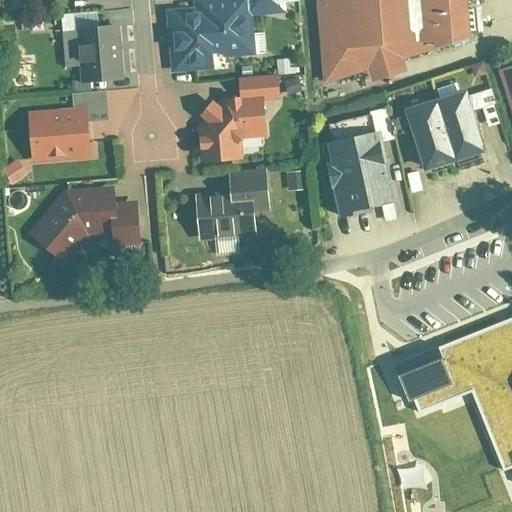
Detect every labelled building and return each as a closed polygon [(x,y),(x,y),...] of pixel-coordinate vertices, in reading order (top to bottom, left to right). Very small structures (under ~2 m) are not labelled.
[(179,13),(163,15),(167,73),(213,69),(212,56),(252,54),(247,0),(179,0),(178,0),(179,13)] [(318,0),(326,82),(369,68),(374,82),(407,71),(403,57),(470,37),(466,0),(318,0)] [(118,25),(73,27),(76,84),(119,81),(118,25)] [(511,69),(497,74),(511,119),(511,69)] [(198,129),(198,164),(242,163),(242,135),(261,136),(260,103),(271,103),(268,81),(229,85),(198,129)] [(471,90),(403,113),(423,170),(490,148),(471,90)] [(32,163),(88,159),(82,115),(28,119),(32,163)] [(385,134),(323,144),(335,215),(397,204),(385,134)] [(267,216),(266,177),(229,178),(230,195),(196,197),(200,241),(255,237),(253,218),(267,216)] [(66,190),(26,236),(62,264),(83,238),(104,234),(105,246),(136,244),(131,199),(115,202),(113,188),(66,190)] [(511,316),(399,361),(419,412),(473,392),(503,470),(511,466),(511,316)]
